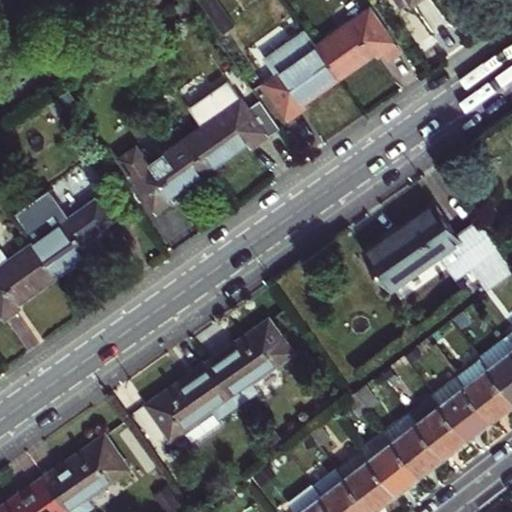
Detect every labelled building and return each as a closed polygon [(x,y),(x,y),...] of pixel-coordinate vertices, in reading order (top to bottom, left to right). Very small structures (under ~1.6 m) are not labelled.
[(195,11),(186,0),(175,8),(184,19),(195,11)] [(215,0),(197,0),(223,36),(234,27),(215,0)] [(369,9),(316,46),(338,79),(374,54),(380,50),(382,54),(388,62),(394,58),(400,53),(369,9)] [(303,104),(338,79),(316,46),(303,29),(262,58),(274,75),(262,83),(288,120),(294,116),(300,112),(297,108),(303,104)] [(202,127),(187,137),(210,170),(251,141),(254,144),(260,140),(266,136),(247,109),(240,100),(239,100),(226,82),(189,108),(202,127)] [(260,100),(247,109),(266,136),(278,127),(260,100)] [(210,170),(187,137),(151,162),(138,143),(120,156),(159,211),(165,207),(171,202),(169,199),(210,170)] [(14,213),(34,242),(58,277),(80,261),(102,245),(95,234),(116,219),(99,196),(70,216),(50,188),(14,213)] [(511,260),(492,234),(480,219),(457,234),(435,203),(400,227),(365,251),(392,289),(441,254),(457,276),(471,267),(487,290),(511,271),(511,260)] [(14,307),(58,277),(34,242),(9,259),(1,247),(0,247),(0,312),(5,319),(11,315),(17,311),(14,307)] [(239,339),(208,361),(238,403),(257,390),(251,382),(294,352),(269,317),(239,339)] [(511,344),(506,337),(482,356),(511,394),(511,344)] [(480,353),(456,371),(493,419),(505,410),(511,404),(511,394),(482,356),(480,353)] [(219,416),(238,403),(208,361),(177,382),(146,404),(171,438),(184,429),(193,441),(221,421),(212,409),(214,408),(219,416)] [(456,371),(432,389),(469,438),(481,429),(493,419),(456,371)] [(366,383),(357,390),(370,408),(379,401),(366,383)] [(432,389),(409,408),(445,456),(457,447),(469,438),(432,389)] [(361,415),(370,408),(357,390),(354,393),(348,397),(361,415)] [(409,408),(384,427),(421,474),(433,465),(445,456),(409,408)] [(318,420),(309,427),(322,444),(331,437),(318,420)] [(384,427),(361,445),(397,492),(409,483),(421,474),(384,427)] [(75,454),(44,476),(69,511),(83,511),(93,506),(87,498),(130,468),(130,467),(105,433),(75,454)] [(361,445),(337,464),(338,465),(373,510),(385,501),(397,492),(361,445)] [(338,465),(314,483),(336,511),(370,511),(373,510),(338,465)] [(69,511),(44,476),(13,498),(0,506),(0,511),(69,511)] [(151,489),(167,511),(170,511),(181,504),(164,479),(151,489)] [(336,511),(314,483),(286,504),(292,511),(336,511)] [(206,488),(196,494),(203,503),(212,497),(206,488)]
